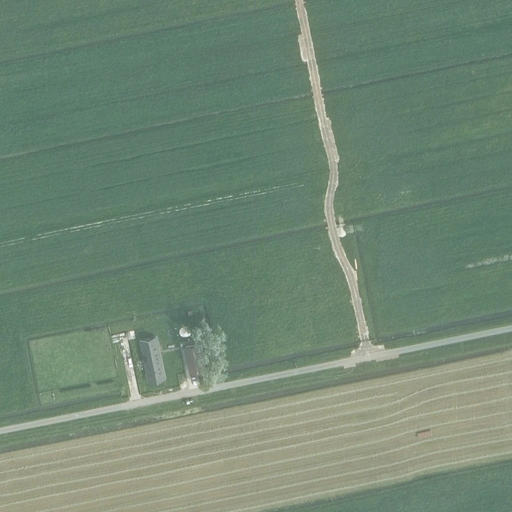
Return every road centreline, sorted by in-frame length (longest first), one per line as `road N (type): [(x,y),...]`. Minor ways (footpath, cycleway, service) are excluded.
road 1 (unclassified): [(0,431),(511,328)]
road 2 (track): [(302,185),(0,247)]
